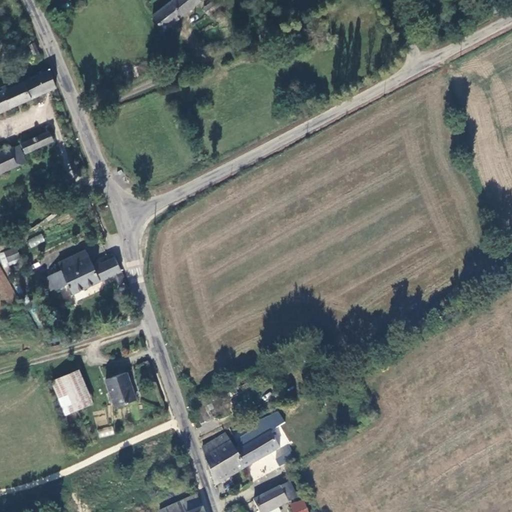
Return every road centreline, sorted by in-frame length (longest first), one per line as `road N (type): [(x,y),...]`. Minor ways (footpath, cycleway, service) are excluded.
road 1 (unclassified): [(123,222),(511,18)]
road 2 (tertiary): [(214,511),(123,222)]
road 3 (tertiary): [(123,222),(28,0)]
road 4 (track): [(150,326),(0,370)]
